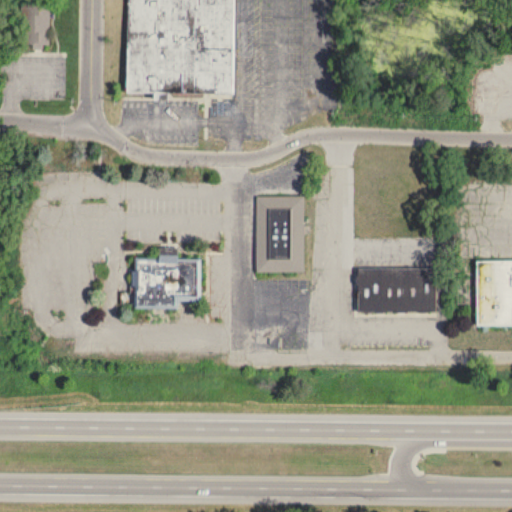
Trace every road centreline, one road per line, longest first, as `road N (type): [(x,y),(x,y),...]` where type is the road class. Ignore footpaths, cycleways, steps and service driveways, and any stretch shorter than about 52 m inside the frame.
road 1 (trunk): [(511,429),(0,422)]
road 2 (residential): [(91,125),(147,153),(234,157),(324,132),(511,136)]
road 3 (trunk): [(0,482),(430,487)]
road 4 (residential): [(511,358),(238,354)]
road 5 (trunk): [(511,440),(407,444),(404,471),(430,487)]
road 6 (tertiary): [(91,125),(92,0)]
